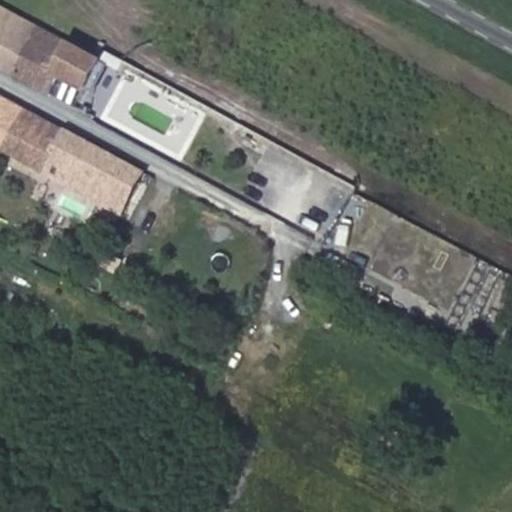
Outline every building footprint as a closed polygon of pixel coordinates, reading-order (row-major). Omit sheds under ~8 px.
[(0,65),(8,70),(29,26),(0,11),(0,65)] [(102,66),(29,26),(8,70),(49,91),(60,71),(91,87),(102,66)] [(97,117),(181,159),(206,111),(121,69),(97,117)] [(0,143),(3,145),(23,109),(0,96),(0,143)] [(23,109),(3,145),(43,167),(48,158),(75,171),(69,181),(124,211),(143,173),(23,109)] [(348,192),(319,243),(339,254),(367,203),(348,192)] [(291,235),(290,250),(309,251),(310,236),(291,235)]
